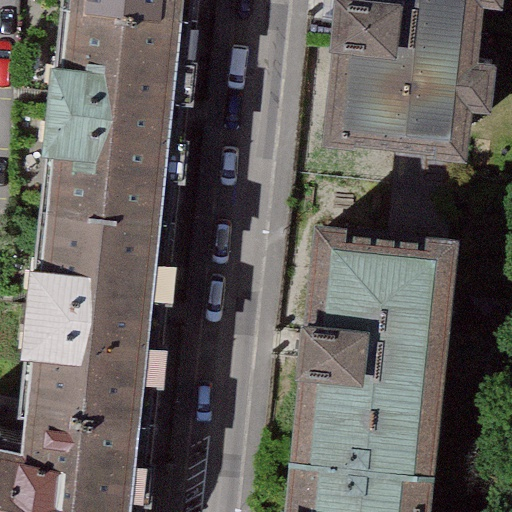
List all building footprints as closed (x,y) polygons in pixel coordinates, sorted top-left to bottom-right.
[(174,207),(192,11),(75,0),(72,0),(54,196),(174,207)] [(192,0),(75,0),(192,11),(192,0)] [(349,0),(336,124),(462,137),(467,91),(485,93),(489,57),(470,55),(476,0),(349,0)] [(174,207),(54,196),(34,402),(154,413),(174,207)] [(298,438),(429,452),(454,215),(323,202),(298,438)] [(145,511),(154,413),(34,402),(31,435),(0,427),(0,511),(145,511)] [(422,511),(429,452),(298,438),(291,511),(422,511)]
